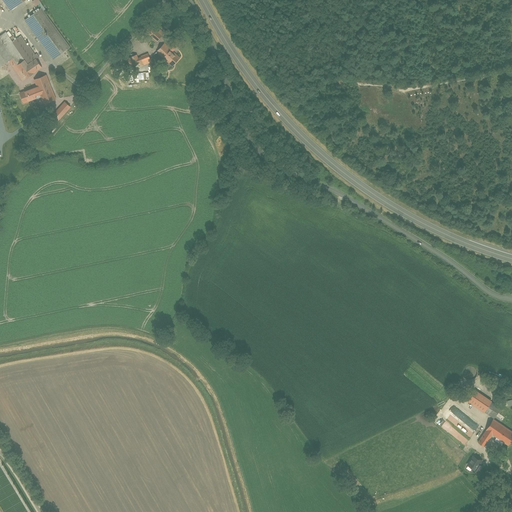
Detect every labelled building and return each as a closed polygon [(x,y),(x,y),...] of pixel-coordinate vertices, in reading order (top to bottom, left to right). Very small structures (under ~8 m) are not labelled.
[(24,0),(0,0),(7,11),(24,0)] [(67,49),(40,11),(27,20),(53,58),(67,49)] [(149,24),(145,29),(157,39),(161,34),(149,24)] [(28,77),(42,67),(22,39),(14,44),(8,35),(0,40),(0,62),(2,66),(14,57),(28,77)] [(180,58),(165,44),(157,52),(172,66),(180,58)] [(139,67),(150,62),(148,56),(139,60),(138,56),(129,60),(132,66),(138,64),(139,67)] [(137,80),(149,79),(148,72),(123,74),(123,81),(137,80)] [(55,100),(45,77),(35,81),(37,86),(20,94),(24,103),(37,97),(36,94),(40,92),(45,104),(55,100)] [(12,81),(2,83),(4,91),(14,88),(12,81)] [(62,118),(72,106),(67,102),(58,114),(62,118)] [(477,376),(477,374),(477,372),(476,371),(476,370),(475,369),(473,368),(471,368),(470,368),(468,368),(467,369),(466,370),(465,371),(465,372),(464,373),(464,374),(464,376),(465,377),(466,378),(466,379),(468,380),(470,380),(471,381),(472,380),(473,380),(475,379),(476,377),(477,377),(477,376)] [(500,408),(475,392),(469,401),(493,418),(500,408)] [(445,416),(459,426),(458,427),(470,435),(473,430),(470,428),(474,421),(452,406),(445,416)] [(511,436),(511,429),(494,418),(488,426),(489,428),(480,441),(486,446),(495,434),(508,442),(511,436)] [(475,470),(481,461),(477,458),(476,458),(473,456),(468,465),(475,470)]
